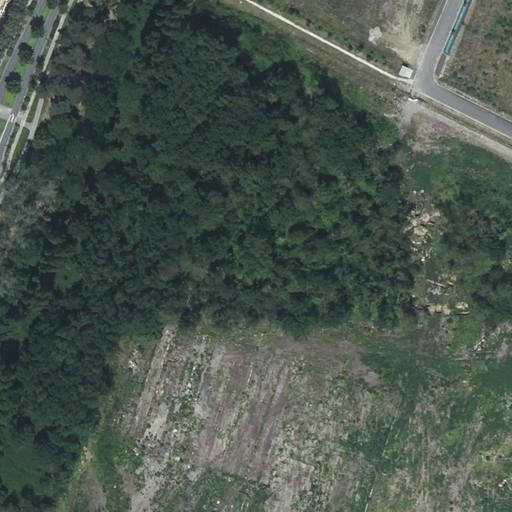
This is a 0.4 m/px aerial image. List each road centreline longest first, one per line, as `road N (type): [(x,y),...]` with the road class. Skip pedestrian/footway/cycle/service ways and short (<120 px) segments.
road 1 (unclassified): [(456,0),(421,84),(511,130)]
road 2 (secondary): [(0,152),(63,0)]
